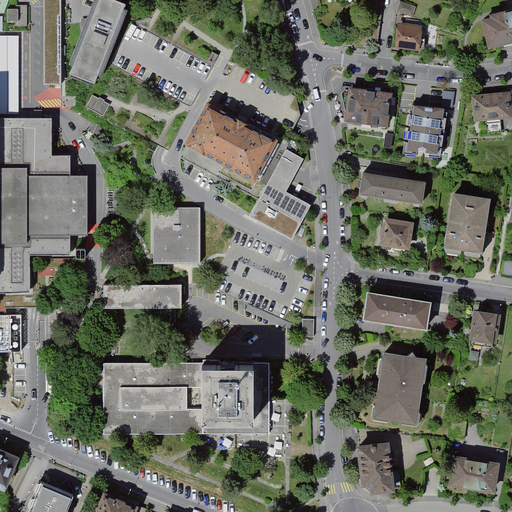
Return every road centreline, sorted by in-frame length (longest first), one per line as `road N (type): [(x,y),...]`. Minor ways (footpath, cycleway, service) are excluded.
road 1 (unknown): [(2,258),(12,287),(40,295),(38,94)]
road 2 (residential): [(348,511),(333,451),(335,268)]
road 3 (residential): [(0,428),(199,511)]
road 4 (residential): [(335,268),(312,62)]
road 5 (residential): [(312,62),(511,68)]
road 6 (residential): [(511,297),(335,268)]
